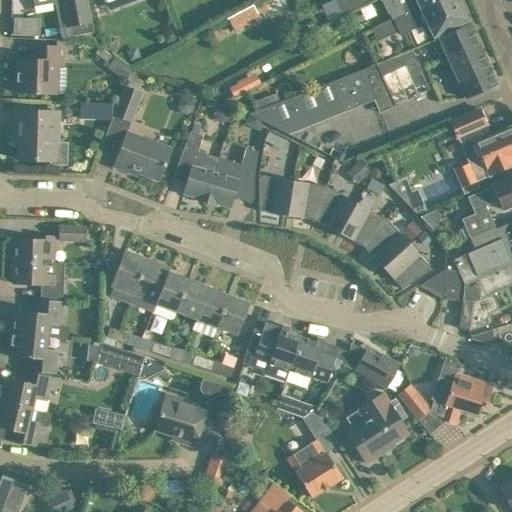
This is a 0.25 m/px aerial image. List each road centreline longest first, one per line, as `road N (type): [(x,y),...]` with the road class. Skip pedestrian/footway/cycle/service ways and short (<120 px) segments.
road 1 (residential): [(511,365),(408,320),(365,323),(288,301),(274,267),(159,224),(139,226),(80,203),(0,198)]
road 2 (residential): [(0,456),(55,467),(197,466)]
road 3 (residential): [(377,511),(511,431)]
